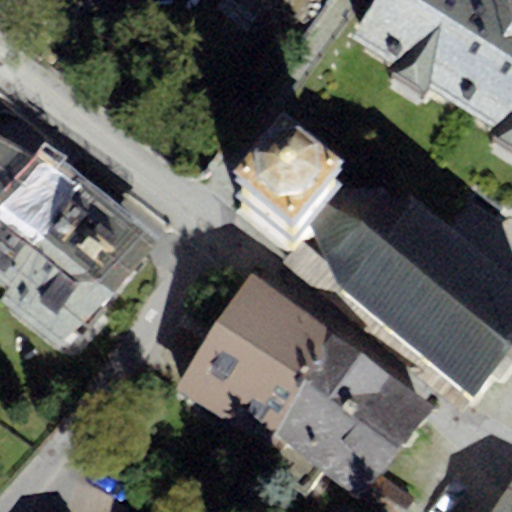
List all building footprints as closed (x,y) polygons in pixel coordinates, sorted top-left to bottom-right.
[(511,0),(376,0),(353,38),(399,67),(396,73),(425,92),(429,86),(495,128),(491,135),(511,148),(511,0)] [(3,301),(62,348),(160,244),(70,171),(0,134),(0,278),(12,289),(3,301)] [(511,350),(511,276),(409,195),(402,203),(382,187),(341,188),(288,146),(240,206),(293,248),(312,224),(338,285),(476,395),(511,350)] [(251,279),(177,388),(263,445),(270,435),(337,336),(251,279)] [(435,402),(337,336),(270,435),(384,511),(401,488),(384,477),(435,402)] [(511,511),(511,482),(493,511),(511,511)]
